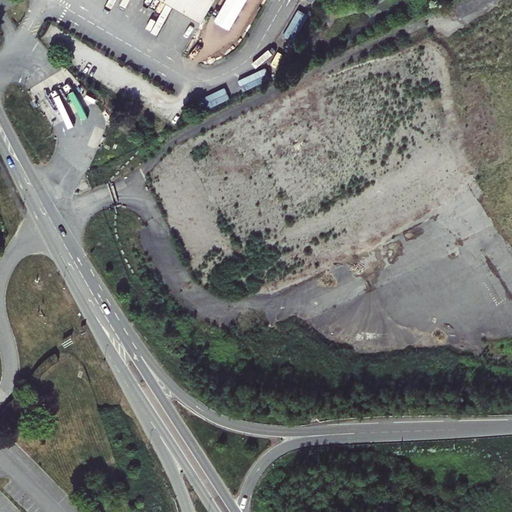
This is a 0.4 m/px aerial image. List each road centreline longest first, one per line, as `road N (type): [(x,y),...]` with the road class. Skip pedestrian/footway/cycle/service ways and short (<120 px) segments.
road 1 (motorway): [(450,429),(284,431),(220,419),(168,381),(95,288)]
road 2 (tertiary): [(0,139),(140,396)]
road 3 (tertiary): [(236,511),(95,288)]
road 4 (motorway): [(450,429),(289,445),(261,465),(241,511)]
road 5 (tertiary): [(95,288),(0,113)]
road 6 (tertiary): [(140,396),(215,511)]
road 7 (motorway): [(140,396),(188,511)]
